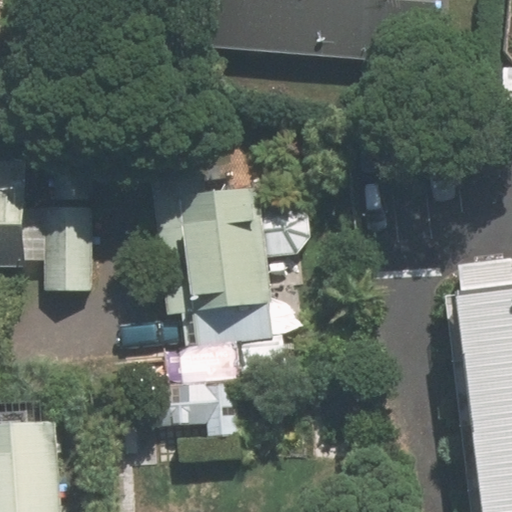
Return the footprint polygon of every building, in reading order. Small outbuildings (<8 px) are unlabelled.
[(181,0),(179,45),(390,59),(392,32),(437,35),(439,0),(181,0)] [(0,236),(28,237),(29,157),(0,156),(0,236)] [(244,374),(280,371),(286,370),(282,329),(276,329),(262,188),(232,191),(230,169),(156,176),(169,312),(183,311),(186,343),(240,338),(244,374)] [(511,511),(511,271),(462,277),(488,511),(511,511)] [(232,386),(154,387),(154,432),(201,432),(201,442),(232,442),(232,386)] [(0,427),(0,511),(67,511),(62,423),(0,427)]
